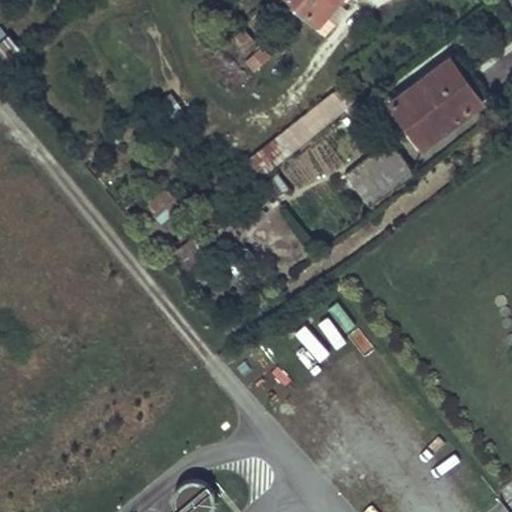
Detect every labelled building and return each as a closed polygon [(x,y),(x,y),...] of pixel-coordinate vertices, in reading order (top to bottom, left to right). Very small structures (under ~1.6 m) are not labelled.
[(297,0),(323,21),(341,0),(297,0)] [(0,25),(0,49),(10,60),(23,48),(0,25)] [(396,101),(429,143),(486,99),(453,56),(396,101)] [(262,181),(352,110),(336,90),(247,161),(262,181)] [(354,178),(376,207),(417,174),(395,146),(354,178)] [(141,219),(169,255),(182,245),(160,216),(176,203),(170,196),(141,219)] [(330,339),(345,329),(324,298),(309,308),(330,339)] [(309,315),(299,322),(318,347),(328,340),(309,315)] [(206,477),(173,492),(182,511),(209,511),(220,507),(206,477)]
